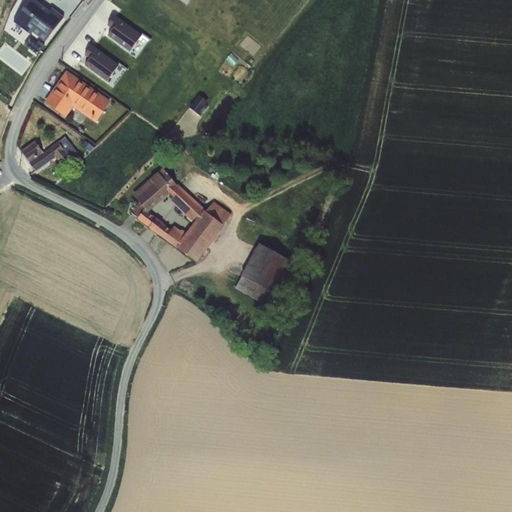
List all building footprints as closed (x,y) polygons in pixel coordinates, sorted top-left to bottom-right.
[(33,0),(23,0),(10,21),(48,44),(66,16),(50,6),(48,9),(33,0)] [(115,13),(108,20),(112,23),(105,31),(128,52),(142,37),(115,13)] [(82,62),(103,80),(117,65),(92,43),(85,50),(89,53),(82,62)] [(95,121),(111,98),(67,68),(43,103),(65,118),(73,106),(95,121)] [(38,143),(23,151),(29,164),(44,156),(38,143)] [(130,214),(197,261),(232,212),(213,199),(209,205),(156,168),(134,198),(139,201),(130,214)] [(254,247),(239,277),(241,278),(237,286),(260,298),(276,268),(266,263),(270,256),(254,247)]
